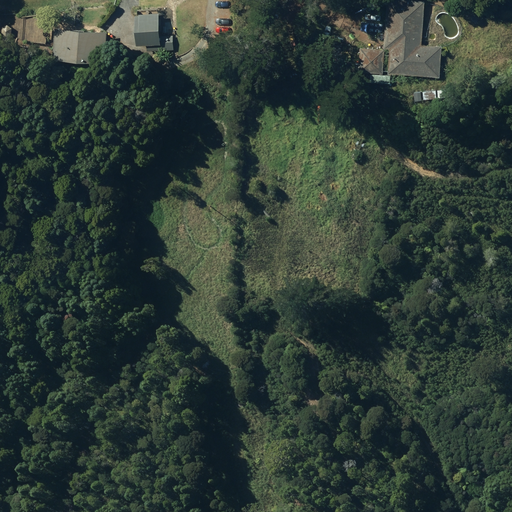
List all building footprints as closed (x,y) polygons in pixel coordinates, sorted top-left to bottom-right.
[(438,76),(440,45),(420,44),(422,0),(385,0),(382,47),(388,48),(387,73),(438,76)] [(145,43),(145,50),(172,49),(172,34),(157,34),(156,12),(132,13),(134,44),(145,43)] [(50,57),(101,61),(104,30),(52,26),(50,57)] [(357,71),(382,73),(383,48),(358,47),(357,71)] [(389,73),(369,73),(369,81),(389,82),(389,73)] [(411,92),(413,102),(442,98),(440,88),(411,92)] [(283,366),(283,378),(296,379),(296,366),(283,366)]
